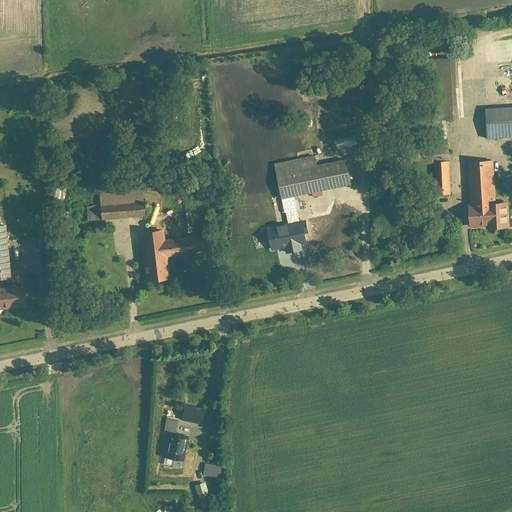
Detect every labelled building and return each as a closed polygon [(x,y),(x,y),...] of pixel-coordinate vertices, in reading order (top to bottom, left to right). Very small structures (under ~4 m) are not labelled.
[(436,69),(459,69),(459,58),(437,58),(436,69)] [(488,139),(511,137),(511,108),(486,110),(488,139)] [(357,146),(356,139),(336,141),(337,149),(357,146)] [(314,156),(273,165),(280,196),(349,181),(344,157),(315,163),(314,156)] [(447,159),(433,159),(435,194),(449,193),(447,159)] [(491,161),(468,162),(472,228),(507,226),(506,201),(493,202),(491,161)] [(123,180),(99,183),(102,217),(142,213),(140,187),(124,189),(123,180)] [(328,196),(308,201),(310,207),(329,202),(328,196)] [(277,247),(305,241),(300,221),(273,227),(277,247)] [(3,224),(0,224),(0,277),(8,277),(3,224)] [(159,230),(139,233),(145,279),(166,277),(163,256),(182,253),(183,264),(197,262),(196,252),(208,250),(206,232),(160,238),(159,230)] [(22,286),(0,288),(0,308),(25,306),(22,286)] [(204,411),(184,407),(182,419),(201,423),(204,411)] [(177,418),(166,417),(164,431),(174,433),(177,418)] [(184,437),(167,434),(163,455),(163,458),(180,461),(184,437)] [(219,466),(204,464),(202,475),(217,477),(219,466)] [(203,482),(194,484),(199,501),(208,498),(203,482)]
